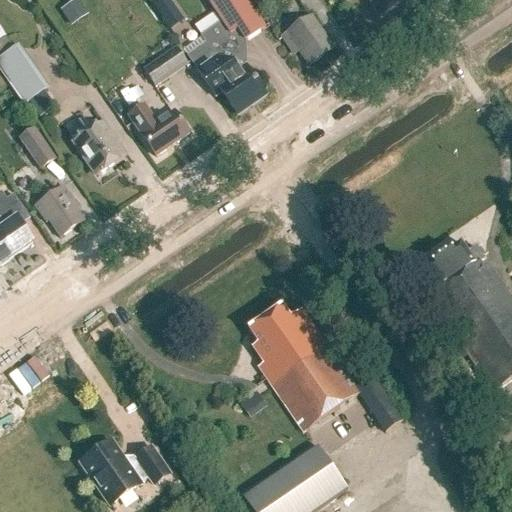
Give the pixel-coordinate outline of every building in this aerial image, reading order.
[(75,0),(59,11),(70,28),(87,16),(76,0),(75,0)] [(152,0),(151,1),(169,28),(182,20),(168,0),(152,0)] [(238,32),(245,43),(265,31),(245,0),(205,0),(230,37),(238,32)] [(350,0),(367,0),(380,18),(400,5),(396,0),(348,0),(349,1),(350,0)] [(311,19),(282,40),(294,56),(299,53),(309,67),(333,51),(311,19)] [(145,54),(168,42),(164,33),(140,44),(145,54)] [(46,92),(16,48),(0,59),(0,71),(24,107),(46,92)] [(177,50),(144,72),(155,89),(188,66),(177,50)] [(221,95),(237,117),(265,97),(246,70),(239,75),(233,66),(216,61),(197,74),(215,99),(221,95)] [(129,119),(140,135),(156,159),(189,136),(174,113),(157,125),(145,108),(129,119)] [(75,144),(98,178),(124,160),(101,126),(75,144)] [(36,130),(20,141),(42,174),(58,163),(36,130)] [(72,206),(75,204),(64,189),(35,209),(46,225),(48,223),(60,240),(84,223),(72,206)] [(0,237),(14,258),(34,244),(20,225),(30,218),(13,194),(0,203),(0,237)] [(0,267),(14,258),(0,237),(0,267)] [(474,250),(466,255),(459,245),(421,271),(435,293),(426,299),(492,395),(511,380),(511,303),(487,267),(482,271),(478,264),(482,261),(474,250)] [(384,434),(400,423),(370,379),(354,390),(300,312),(289,320),(281,308),(246,332),(256,346),(250,350),(261,366),(258,371),(302,435),(358,397),(384,434)] [(82,466),(110,507),(149,480),(154,487),(169,477),(151,451),(136,461),(137,463),(128,469),(111,445),(82,466)] [(314,511),(346,491),(316,448),(241,499),(249,511),(314,511)]
